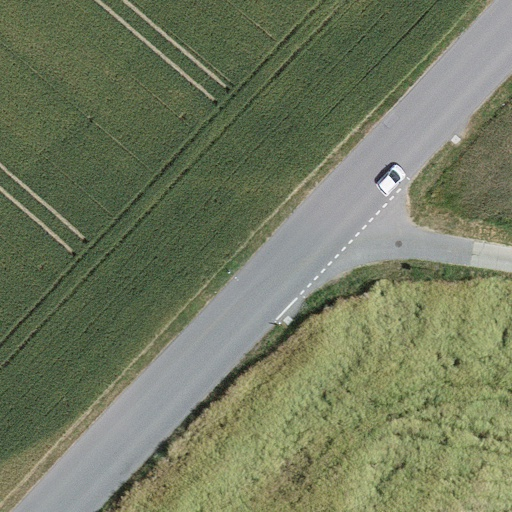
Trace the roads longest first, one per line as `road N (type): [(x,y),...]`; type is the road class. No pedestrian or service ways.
road 1 (tertiary): [(57,511),(511,29)]
road 2 (track): [(320,232),(511,263)]
